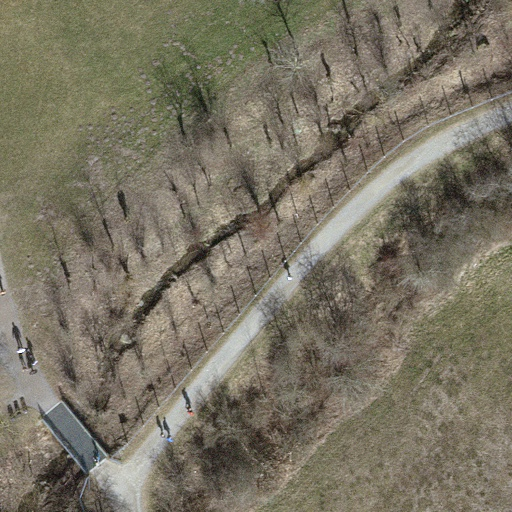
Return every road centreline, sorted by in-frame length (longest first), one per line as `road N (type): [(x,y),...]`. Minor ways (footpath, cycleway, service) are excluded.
road 1 (track): [(120,493),(279,294),(384,185),(511,111)]
road 2 (track): [(5,326),(23,371),(120,493)]
